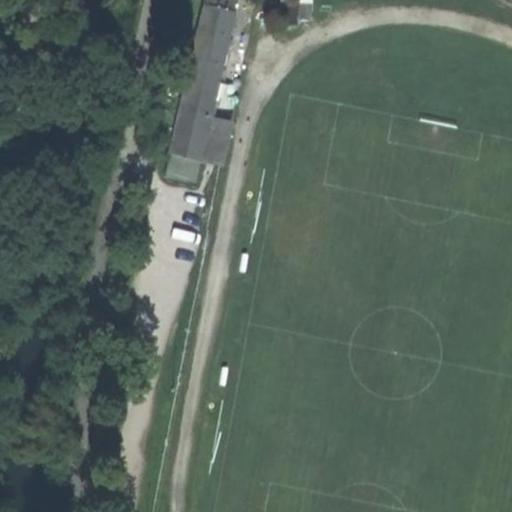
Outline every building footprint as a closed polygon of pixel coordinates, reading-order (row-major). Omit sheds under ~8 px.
[(164,165),(195,173),(201,147),(211,111),(238,0),(204,0),(190,57),(180,54),(177,66),(188,69),(176,118),(164,165)] [(283,0),(285,20),(315,17),(313,0),(283,0)] [(173,40),(183,42),(185,32),(176,30),(173,40)] [(231,116),(211,111),(201,147),(222,152),(231,116)] [(149,154),(159,156),(161,149),(151,146),(149,154)]
